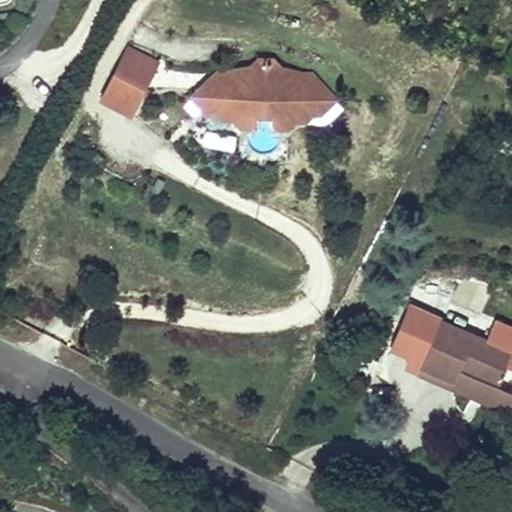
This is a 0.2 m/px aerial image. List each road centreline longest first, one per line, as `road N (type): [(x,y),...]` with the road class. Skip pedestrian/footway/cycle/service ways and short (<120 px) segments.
road 1 (residential): [(312,511),(0,350)]
road 2 (unknown): [(52,377),(56,439),(144,511)]
